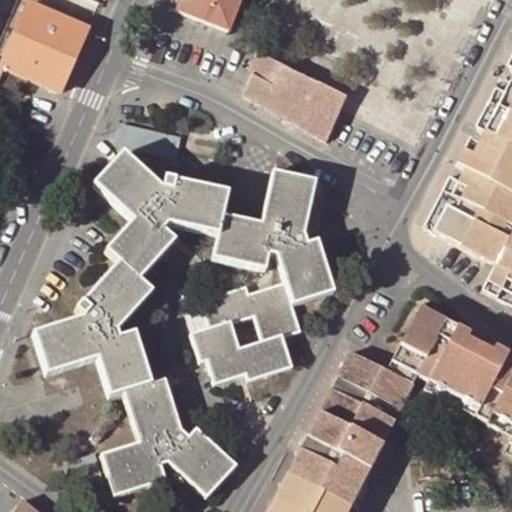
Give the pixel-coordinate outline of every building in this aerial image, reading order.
[(169,0),(166,9),(227,32),(228,30),(229,27),(239,0),(169,0)] [(59,94),(86,31),(26,5),(0,65),(0,68),(6,71),(59,94)] [(262,55),(259,54),(250,77),(273,90),(266,110),(281,118),(300,77),(283,69),(283,68),(281,67),(280,67),(262,57),(262,55)] [(511,200),(511,76),(456,185),(447,180),(420,232),(479,262),(511,200)] [(273,90),(250,77),(242,96),(266,110),(273,90)] [(298,128),(317,86),(300,77),(281,118),(298,128)] [(298,128),(324,142),(339,109),(344,98),(319,83),(317,86),(298,128)] [(341,118),(331,143),(346,149),(356,124),(341,118)] [(179,139),(122,125),(117,145),(175,159),(179,139)] [(121,156),(92,188),(131,223),(103,253),(116,264),(80,304),(87,311),(80,319),(30,335),(44,376),(94,359),(106,399),(117,395),(133,443),(96,456),(111,503),(160,486),(156,472),(164,469),(204,505),(206,501),(209,500),(226,481),(231,472),(192,437),(186,444),(179,438),(160,382),(147,386),(130,335),(115,340),(114,333),(149,294),(136,282),(171,243),(159,232),(165,226),(215,239),(209,260),(262,272),(267,257),(273,259),(281,286),(289,309),(331,296),(313,244),(304,247),(300,236),(312,185),(270,175),(258,227),(220,218),(224,196),(173,184),(170,194),(160,192),(121,156)] [(488,266),(508,229),(511,220),(511,200),(479,262),(488,266)] [(511,231),(508,229),(488,266),(475,293),(489,299),(493,290),(503,296),(511,299),(511,231)] [(245,385),(289,371),(279,340),(298,334),(289,309),(281,286),(246,297),(244,289),(199,303),(206,331),(189,337),(197,365),(204,363),(211,388),(242,378),(245,385)] [(493,290),(489,299),(500,304),(503,296),(493,290)] [(206,331),(199,303),(180,309),(189,337),(206,331)] [(416,308),(386,368),(400,375),(408,368),(417,372),(412,381),(424,387),(450,400),(461,405),(462,410),(459,414),(471,420),(475,412),(485,418),(481,426),(495,432),(497,428),(505,426),(511,430),(511,364),(510,368),(499,363),(497,370),(484,367),(483,348),(428,320),(430,314),(416,308)] [(502,357),(483,348),(484,367),(497,370),(499,363),(502,357)] [(346,357),(274,499),(292,511),(347,511),(410,388),(383,375),(346,357)] [(383,375),(410,388),(420,394),(424,387),(412,381),(417,372),(408,368),(400,375),(386,368),(383,375)] [(420,394),(422,395),(446,407),(450,400),(424,387),(420,394)] [(446,407),(459,414),(462,410),(461,405),(450,400),(446,407)] [(475,412),(471,420),(481,426),(485,418),(475,412)] [(497,428),(495,432),(509,440),(511,434),(511,430),(505,426),(497,428)] [(502,456),(511,460),(511,449),(506,448),(502,456)] [(90,457),(65,466),(75,495),(100,487),(90,457)] [(292,511),(274,499),(267,511),(292,511)] [(14,511),(31,511),(21,502),(14,511)]
